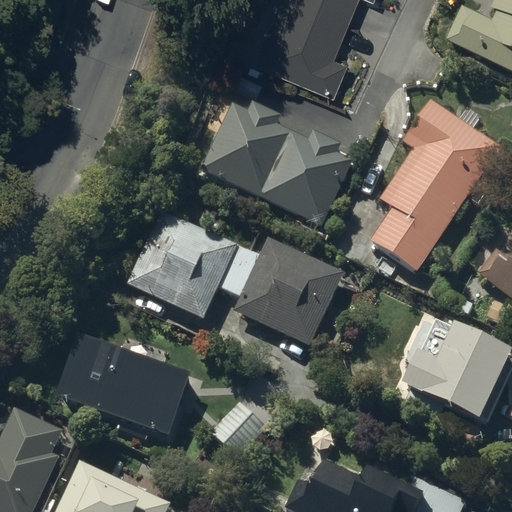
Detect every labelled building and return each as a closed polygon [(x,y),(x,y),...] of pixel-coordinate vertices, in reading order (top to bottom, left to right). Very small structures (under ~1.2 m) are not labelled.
[(286,0),(263,64),(336,92),(348,60),(338,56),(358,0),(286,0)] [(511,70),(511,0),(502,0),(493,20),(462,6),(446,40),(511,70)] [(419,270),(502,147),(431,101),(404,142),(415,149),(381,199),(395,209),(375,242),(419,270)] [(325,226),(355,159),(339,151),(343,142),(314,129),(311,137),(279,122),(282,115),(253,102),(249,110),(232,103),(201,171),(325,226)] [(206,317),(238,246),(163,212),(131,284),(206,317)] [(346,272),(268,238),(236,311),(313,346),(346,272)] [(511,260),(511,261),(497,250),(479,272),(511,296),(511,260)] [(511,307),(496,300),(488,317),(511,328),(511,307)] [(126,353),(81,323),(52,365),(100,398),(91,410),(129,435),(185,353),(145,325),(126,353)] [(485,421),(511,363),(511,349),(457,324),(442,358),(420,348),(404,384),(485,421)] [(240,402),(214,432),(241,456),(268,426),(240,402)] [(54,450),(62,431),(16,410),(0,446),(0,511),(33,511),(60,453),(54,450)] [(316,455),(289,507),(298,511),(462,511),(467,503),(411,475),(406,485),(369,467),(363,478),(316,455)] [(168,511),(172,505),(79,463),(56,511),(168,511)]
